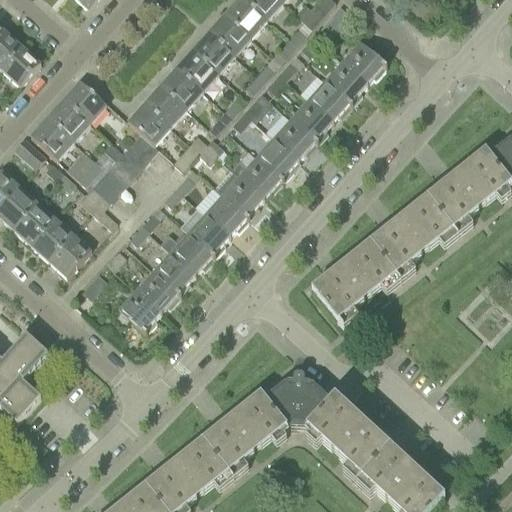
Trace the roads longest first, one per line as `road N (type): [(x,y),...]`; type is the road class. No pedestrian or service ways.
road 1 (residential): [(145,408),(440,84)]
road 2 (residential): [(0,276),(145,408)]
road 3 (residential): [(40,511),(145,408)]
road 4 (residential): [(440,84),(344,0)]
